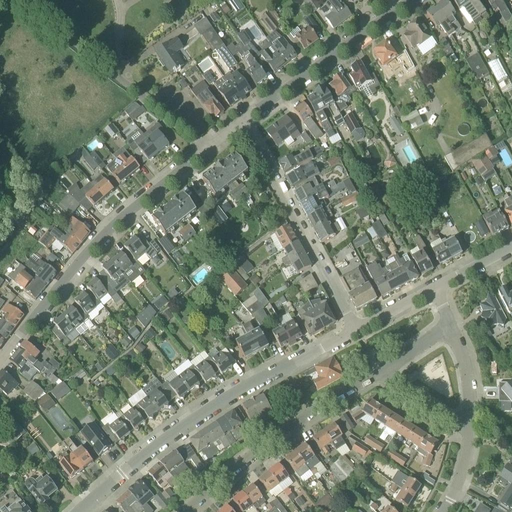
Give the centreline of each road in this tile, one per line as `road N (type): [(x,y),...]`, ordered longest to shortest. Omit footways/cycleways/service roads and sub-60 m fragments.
road 1 (residential): [(80,511),(195,419),(355,330)]
road 2 (unclassified): [(0,360),(78,261),(205,149)]
road 3 (residential): [(185,511),(284,427),(383,371)]
road 4 (unclassified): [(205,149),(16,0)]
road 5 (unclassified): [(355,330),(242,120)]
road 6 (unclassified): [(242,120),(409,0)]
